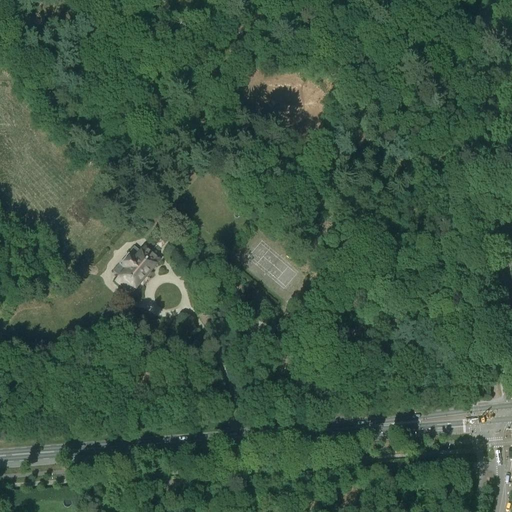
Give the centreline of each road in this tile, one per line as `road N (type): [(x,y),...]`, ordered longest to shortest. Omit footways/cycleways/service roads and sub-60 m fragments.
road 1 (primary): [(0,456),(506,412)]
road 2 (track): [(331,0),(462,218),(496,413)]
